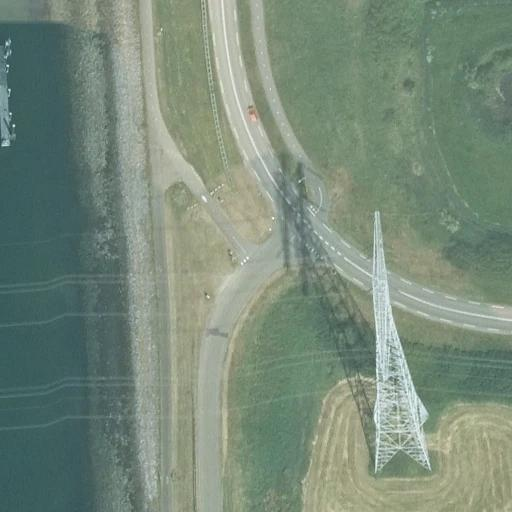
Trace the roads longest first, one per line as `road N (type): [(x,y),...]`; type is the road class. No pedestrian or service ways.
road 1 (tertiary): [(210,511),(216,330),(258,266),(310,223)]
road 2 (tertiary): [(310,223),(252,143),(222,0)]
road 3 (tertiary): [(511,324),(403,293),(310,223)]
